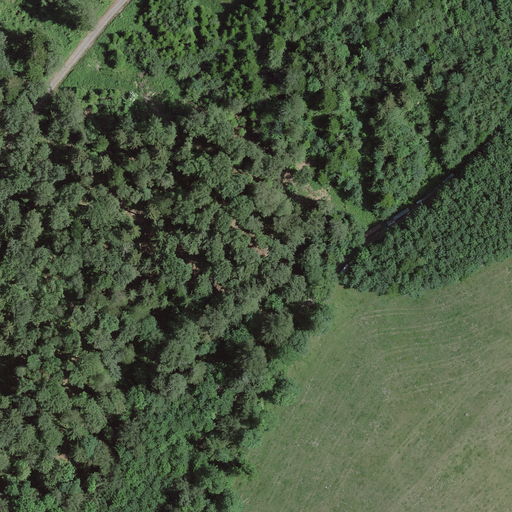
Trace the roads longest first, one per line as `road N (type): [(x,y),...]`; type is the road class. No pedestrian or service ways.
road 1 (track): [(162,511),(196,449),(330,278),(446,186),(511,104)]
road 2 (track): [(126,0),(0,149)]
